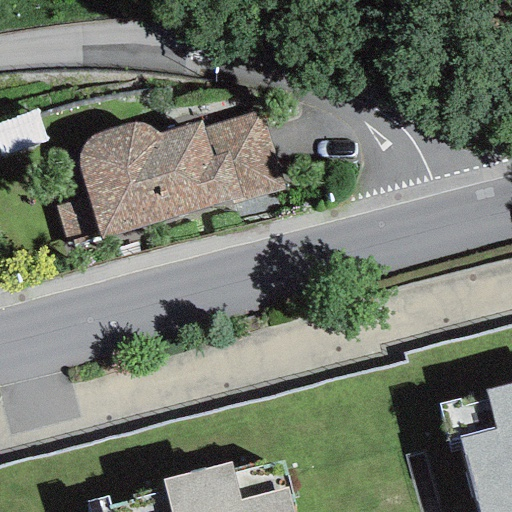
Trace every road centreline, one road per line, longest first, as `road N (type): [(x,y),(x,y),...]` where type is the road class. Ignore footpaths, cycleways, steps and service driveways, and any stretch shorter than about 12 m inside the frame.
road 1 (residential): [(446,223),(404,132),(340,89),(218,55),(91,42),(0,58)]
road 2 (tertiary): [(0,340),(446,223)]
